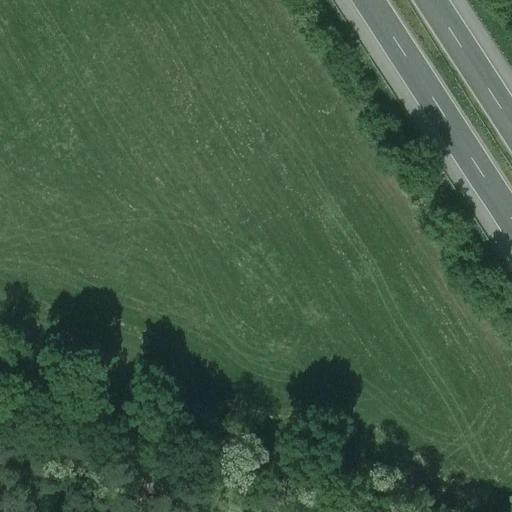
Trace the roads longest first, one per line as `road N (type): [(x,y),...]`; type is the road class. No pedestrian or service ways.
road 1 (motorway): [(377,0),(511,204)]
road 2 (motorway): [(511,117),(436,0)]
